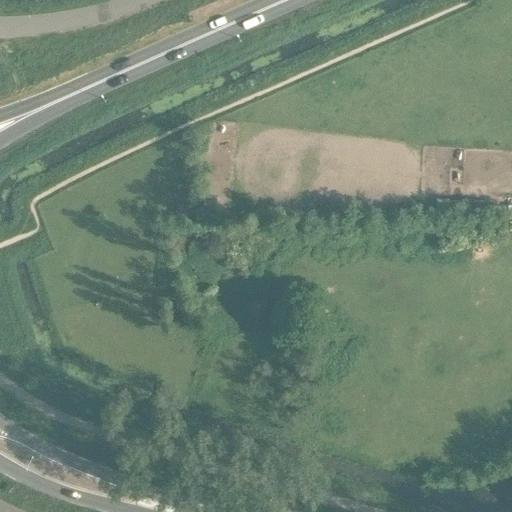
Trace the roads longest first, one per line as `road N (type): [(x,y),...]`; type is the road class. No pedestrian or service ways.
road 1 (primary): [(286,0),(0,126)]
road 2 (secondary): [(167,511),(67,479),(0,436)]
